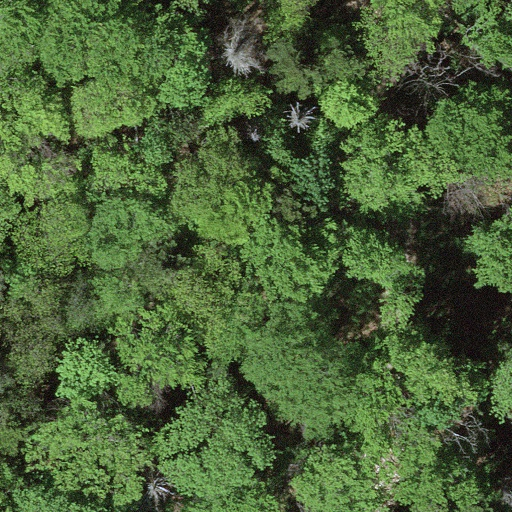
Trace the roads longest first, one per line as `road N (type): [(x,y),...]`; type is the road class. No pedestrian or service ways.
road 1 (track): [(347,511),(409,248),(402,146),(357,0)]
road 2 (track): [(273,0),(229,88),(193,135),(102,210),(0,270)]
